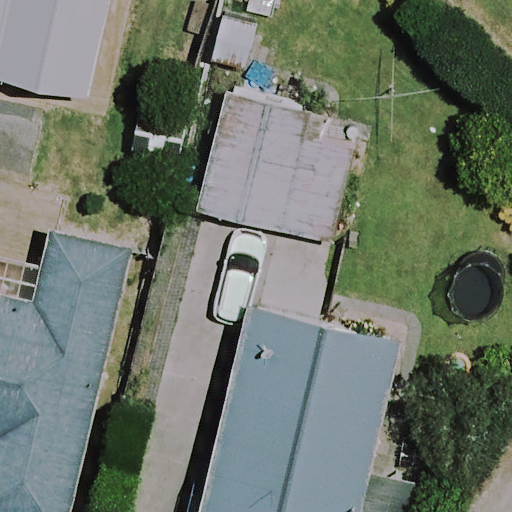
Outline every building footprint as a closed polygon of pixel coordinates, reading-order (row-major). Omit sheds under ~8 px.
[(0,0),(0,88),(45,97),(64,0),(0,0)] [(89,31),(57,152),(119,169),(151,48),(89,31)] [(353,120),(226,93),(199,217),(327,244),(353,120)] [(0,511),(64,511),(127,251),(51,233),(33,308),(0,299),(0,511)] [(358,511),(397,342),(247,308),(201,511),(358,511)]
